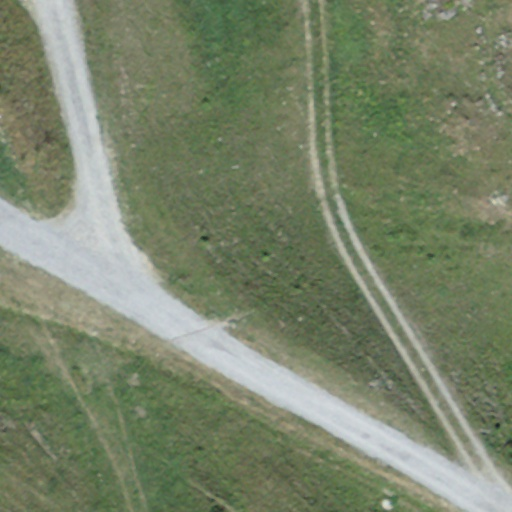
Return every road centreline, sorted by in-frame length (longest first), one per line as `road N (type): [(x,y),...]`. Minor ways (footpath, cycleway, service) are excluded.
road 1 (track): [(0,211),(94,258),(480,511)]
road 2 (track): [(501,511),(321,209),(307,0)]
